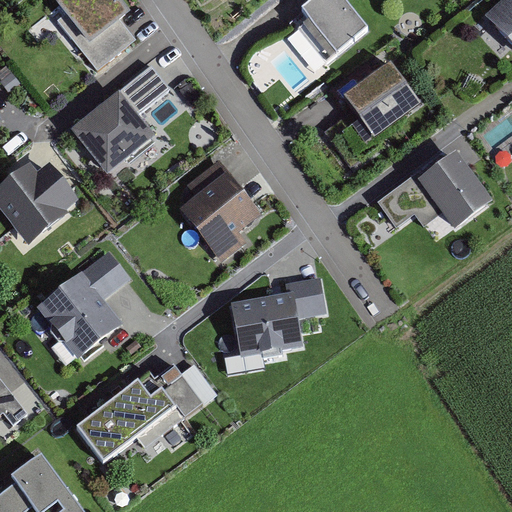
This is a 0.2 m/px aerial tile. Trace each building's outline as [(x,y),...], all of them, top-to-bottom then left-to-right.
[(128,11),(118,0),(53,0),(52,1),(66,17),(52,30),(99,84),(142,46),(119,19),(128,11)] [(369,32),(341,0),(320,0),(303,14),(310,23),(299,31),(328,66),(369,32)] [(511,0),(488,24),(511,48),(511,0)] [(392,69),(346,103),(361,122),(331,144),(351,172),(382,149),(374,138),(418,105),(392,69)] [(171,97),(151,72),(70,136),(107,183),(155,144),(138,122),(171,97)] [(424,175),(380,205),(400,234),(414,224),(420,233),(443,216),(458,237),(495,211),(459,159),(428,181),(424,175)] [(262,221),(221,167),(189,191),(197,201),(180,214),(222,267),(247,248),(239,238),(262,221)] [(41,178),(33,168),(0,193),(0,210),(30,249),(82,208),(52,170),(41,178)] [(115,253),(38,310),(77,361),(124,326),(106,303),(136,281),(115,253)] [(325,277),(286,281),(287,297),(230,304),(236,357),(307,349),(304,324),(331,321),(325,277)] [(159,382),(154,375),(75,430),(101,466),(135,442),(142,452),(205,408),(178,369),(159,382)] [(0,419),(1,419),(11,431),(28,416),(0,381),(0,419)] [(84,511),(45,457),(0,488),(0,511),(84,511)]
